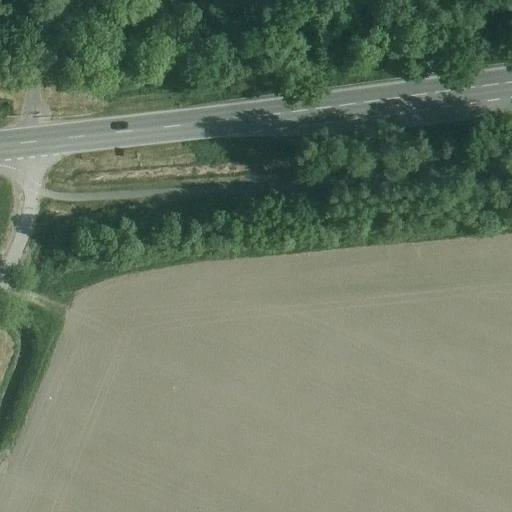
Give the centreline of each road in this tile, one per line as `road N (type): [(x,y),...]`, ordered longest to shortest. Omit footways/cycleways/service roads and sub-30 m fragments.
road 1 (secondary): [(511,76),(26,142)]
road 2 (unclassified): [(26,142),(20,239),(0,290)]
